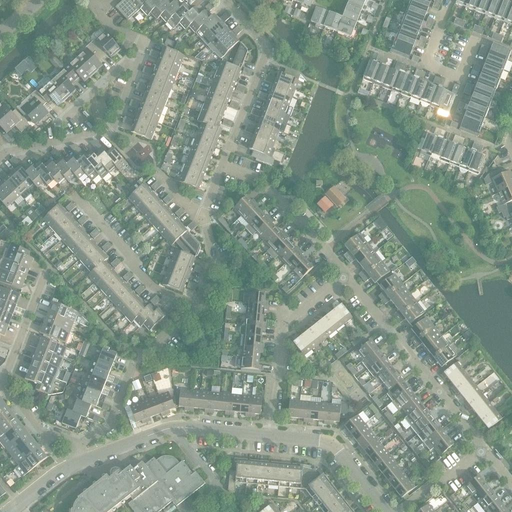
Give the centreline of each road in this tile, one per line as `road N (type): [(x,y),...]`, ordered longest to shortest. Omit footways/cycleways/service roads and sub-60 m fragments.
road 1 (residential): [(483,449),(343,277)]
road 2 (residential): [(78,444),(107,427),(132,363),(199,305)]
road 3 (residential): [(222,165),(267,47),(224,0)]
road 4 (residential): [(268,435),(283,323),(343,277)]
road 5 (residential): [(0,156),(112,128),(137,64)]
road 6 (residential): [(199,305),(154,289),(76,195)]
road 7 (tertiary): [(385,511),(328,441),(268,435)]
road 8 (residential): [(473,41),(460,74),(427,62),(450,0)]
